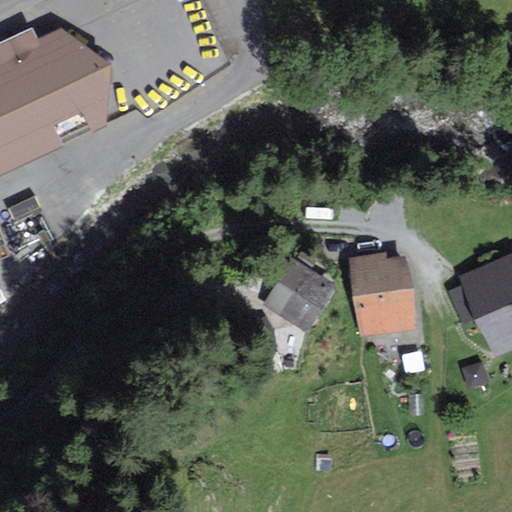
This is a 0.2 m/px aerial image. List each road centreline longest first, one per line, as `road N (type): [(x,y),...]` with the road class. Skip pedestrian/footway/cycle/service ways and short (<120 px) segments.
road 1 (track): [(0,423),(150,268),(214,234),(275,224),(373,230),(411,240),(454,274)]
road 2 (unknown): [(0,197),(93,157),(247,70),(258,46),(250,0)]
